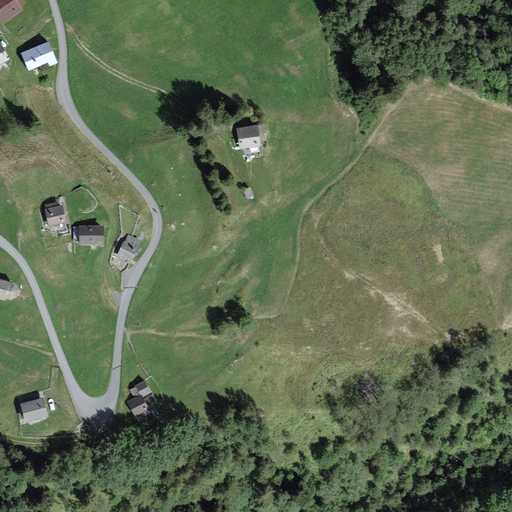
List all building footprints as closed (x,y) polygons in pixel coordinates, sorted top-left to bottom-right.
[(0,0),(0,16),(4,22),(23,8),(17,0),(0,0)] [(20,53),(28,70),(48,61),(50,66),(58,62),(48,41),(20,53)] [(239,148),(261,145),(258,124),(236,127),(239,148)] [(48,226),(66,221),(62,204),(44,208),(48,226)] [(79,244),(104,243),(103,224),(78,225),(79,244)] [(117,256),(131,262),(140,240),(128,235),(125,242),(123,241),(117,256)] [(0,297),(6,299),(6,298),(11,299),(16,296),(18,289),(15,283),(10,282),(10,280),(0,277),(0,297)] [(151,392),(145,380),(135,386),(140,395),(142,394),(143,396),(151,392)] [(136,418),(151,410),(143,396),(142,394),(140,395),(127,402),(136,418)] [(26,421),(48,415),(43,396),(20,403),(26,421)]
